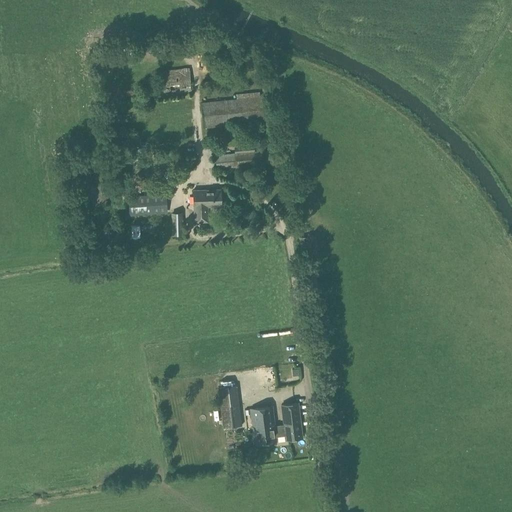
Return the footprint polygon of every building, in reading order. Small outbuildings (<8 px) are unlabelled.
[(192,92),(190,72),(156,76),(158,96),(192,92)] [(108,96),(137,96),(137,86),(108,86),(108,96)] [(169,111),(183,109),(182,96),(172,96),(173,103),(168,104),(169,111)] [(262,97),(201,103),(204,128),(265,122),(262,97)] [(262,143),(237,146),(238,153),(215,155),(216,169),(273,163),(272,149),(263,150),(262,143)] [(176,161),(176,154),(157,154),(157,165),(168,165),(168,161),(176,161)] [(79,250),(95,248),(91,205),(117,202),(117,206),(120,206),(121,219),(129,219),(129,215),(166,213),(165,194),(129,196),(128,173),(115,174),(116,177),(106,177),(104,163),(75,165),(79,203),(75,204),(79,250)] [(221,206),(220,190),(193,191),(194,207),(195,222),(208,222),(207,206),(221,206)] [(182,214),(171,215),(172,235),(183,234),(182,214)] [(318,251),(316,235),(299,237),(301,253),(318,251)] [(242,426),(237,385),(218,387),(223,428),(242,426)] [(302,433),(298,404),(298,403),(281,405),(283,425),(275,426),(272,406),(251,409),(251,414),(255,444),(277,441),(276,437),(284,436),(285,440),(295,439),(302,438),(302,433)]
